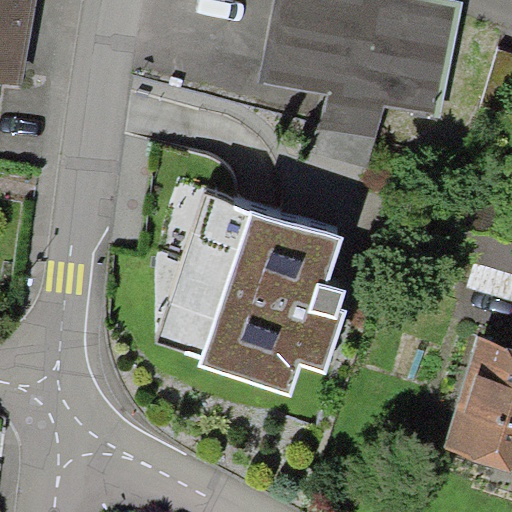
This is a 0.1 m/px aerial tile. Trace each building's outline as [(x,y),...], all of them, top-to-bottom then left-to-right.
[(0,0),(0,71),(7,73),(20,0),(0,0)] [(439,117),(461,0),(459,0),(273,0),(258,81),(326,93),(309,151),(366,168),(386,105),(439,117)] [(476,106),(504,115),(511,89),(511,54),(493,49),(476,106)] [(200,356),(198,362),(291,393),(301,362),(326,370),(346,306),(341,305),(348,286),(328,279),(343,232),(204,186),(153,340),(200,356)] [(430,243),(511,268),(511,216),(446,195),(430,243)] [(447,441),(511,460),(511,350),(478,340),(447,441)]
